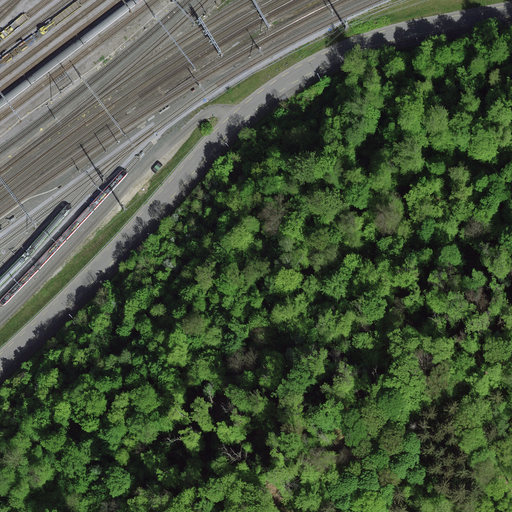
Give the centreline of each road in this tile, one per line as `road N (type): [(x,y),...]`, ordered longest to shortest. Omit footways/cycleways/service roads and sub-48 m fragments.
road 1 (unclassified): [(0,362),(269,90),(340,50),(511,9)]
road 2 (track): [(511,163),(141,390),(48,440),(12,442)]
road 3 (track): [(340,50),(330,85),(148,319),(0,450)]
